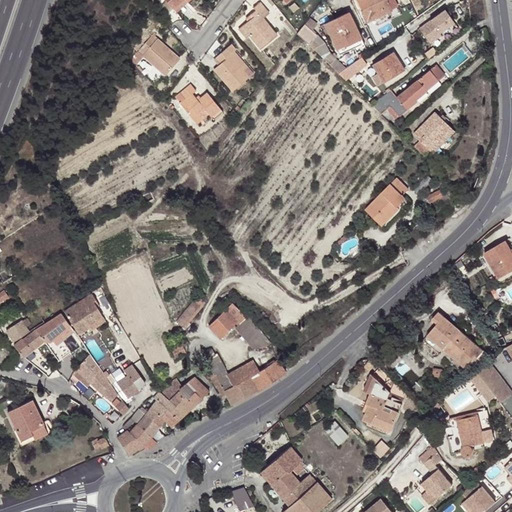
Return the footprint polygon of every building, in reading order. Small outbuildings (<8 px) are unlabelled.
[(165,0),(173,9),(182,0),(185,0),(188,2),(189,0),(165,0)] [(185,0),(182,0),(173,9),(176,12),(188,2),(185,0)] [(356,0),(367,22),(392,10),(392,9),(397,6),(394,0),(356,0)] [(242,26),(250,35),(261,49),(277,35),(263,19),(270,14),(260,2),(254,7),(256,10),(250,14),(253,17),(248,21),(242,26)] [(430,44),(455,28),(442,9),(417,25),(430,44)] [(349,12),(325,24),(340,54),(363,43),(349,12)] [(306,25),(297,34),(310,44),(317,35),(306,25)] [(247,38),(250,35),(242,26),(238,29),(247,38)] [(152,35),(139,49),(144,54),(142,55),(143,57),(165,75),(166,74),(175,64),(180,59),(158,38),(157,39),(152,35)] [(317,46),(321,55),(339,73),(346,68),(329,53),(324,43),(317,46)] [(230,55),(235,51),(237,49),(232,44),(216,58),(221,63),(214,69),(233,91),(250,77),(245,71),(230,55)] [(139,49),(131,59),(136,65),(143,57),(142,55),(144,54),(139,49)] [(249,67),(235,51),(230,55),(245,71),(249,67)] [(394,51),(372,65),(383,83),(405,70),(394,51)] [(367,65),(362,57),(346,68),(339,73),(346,80),(367,65)] [(182,70),(175,64),(166,74),(173,81),(182,70)] [(437,64),(430,70),(437,78),(439,81),(446,75),(437,64)] [(396,97),(391,90),(371,104),(382,114),(387,110),(391,106),(399,116),(417,102),(416,100),(428,91),(427,90),(425,88),(437,78),(430,70),(396,97)] [(439,81),(437,78),(425,88),(427,90),(439,81)] [(175,96),(193,119),(205,109),(209,114),(211,116),(221,109),(207,92),(197,100),(193,93),(197,90),(191,83),(175,96)] [(391,106),(387,110),(395,119),(399,116),(391,106)] [(205,109),(193,119),(197,124),(209,114),(205,109)] [(420,140),(415,146),(425,156),(431,150),(452,128),(436,111),(414,134),(420,140)] [(456,131),(452,128),(431,150),(434,154),(456,131)] [(408,189),(397,178),(366,210),(382,226),(399,209),(397,206),(406,198),(402,195),(408,189)] [(441,189),(427,196),(431,203),(444,196),(441,189)] [(347,235),(338,241),(340,245),(349,239),(347,235)] [(511,256),(509,251),(511,249),(507,241),(484,254),(499,278),(511,270),(511,256)] [(0,302),(8,297),(4,290),(0,292),(0,302)] [(98,302),(93,293),(64,311),(79,334),(90,327),(88,324),(103,315),(98,307),(95,303),(98,302)] [(202,304),(204,301),(201,299),(199,302),(195,299),(177,321),(183,327),(202,304)] [(238,326),(247,317),(233,302),(209,325),(220,337),(235,323),(238,326)] [(205,306),(202,304),(183,327),(185,329),(205,306)] [(433,319),(438,324),(444,316),(439,312),(433,319)] [(63,331),(70,325),(62,313),(36,330),(44,340),(50,341),(49,341),(61,359),(70,352),(61,338),(66,335),(63,331)] [(88,324),(90,327),(92,330),(106,321),(103,315),(88,324)] [(444,316),(438,324),(428,335),(445,349),(447,347),(459,357),(456,360),(471,373),(491,356),(470,338),(444,316)] [(271,343),(249,317),(247,317),(238,326),(235,328),(253,349),(271,343)] [(30,324),(27,318),(23,321),(22,320),(6,330),(14,341),(29,332),(26,326),(30,324)] [(70,325),(63,331),(66,335),(73,329),(70,325)] [(23,356),(44,340),(36,330),(23,339),(22,338),(14,345),(23,356)] [(176,358),(187,353),(181,342),(171,347),(176,358)] [(447,347),(445,349),(456,360),(459,357),(447,347)] [(207,360),(211,367),(221,361),(217,353),(216,354),(213,349),(203,356),(206,361),(207,360)] [(303,360),(296,350),(285,358),(282,360),(290,370),(303,360)] [(106,376),(89,352),(76,367),(89,379),(107,396),(107,395),(111,399),(118,392),(106,376)] [(372,359),(368,356),(364,368),(370,370),(373,361),(372,359)] [(226,394),(232,404),(259,390),(274,380),(286,373),(279,362),(277,359),(260,371),(252,376),(233,385),(224,390),(216,375),(214,376),(211,369),(206,372),(209,378),(211,377),(217,388),(218,387),(223,396),(226,394)] [(227,374),(233,385),(252,376),(260,371),(253,359),(228,374),(227,374)] [(509,414),(511,418),(511,391),(489,360),(477,372),(478,373),(484,381),(496,397),(509,414)] [(211,367),(216,375),(224,390),(233,385),(227,374),(228,374),(221,361),(211,367)] [(145,383),(132,365),(124,369),(129,376),(137,389),(145,383)] [(89,379),(76,367),(73,372),(85,383),(89,379)] [(443,369),(434,367),(432,376),(442,378),(443,369)] [(364,390),(371,393),(389,399),(389,397),(392,399),(393,396),(404,400),(407,393),(395,381),(391,392),(370,373),(364,390)] [(484,381),(478,373),(470,378),(488,402),(496,397),(484,381)] [(138,390),(137,389),(129,376),(118,383),(128,398),(138,390)] [(157,413),(164,420),(172,427),(189,410),(209,391),(194,376),(182,386),(177,378),(172,381),(162,393),(170,400),(157,413)] [(152,423),(158,428),(164,420),(157,413),(170,400),(162,393),(159,391),(155,396),(158,399),(148,411),(145,414),(154,421),(152,423)] [(389,399),(371,393),(367,402),(371,404),(367,412),(364,420),(372,424),(374,421),(392,429),(404,400),(393,396),(392,399),(389,397),(389,399)] [(416,401),(407,393),(404,400),(408,402),(406,408),(412,410),(416,401)] [(21,441),(33,435),(46,429),(32,399),(7,411),(21,441)] [(75,413),(80,404),(71,399),(65,408),(75,413)] [(116,406),(122,413),(125,411),(128,408),(124,401),(123,400),(116,406)] [(442,405),(438,402),(433,407),(437,411),(442,405)] [(139,409),(145,414),(148,411),(142,405),(139,409)] [(131,417),(138,423),(145,414),(139,409),(131,417)] [(464,453),(466,455),(468,455),(470,455),(471,454),(473,453),(473,451),(473,449),(472,447),(471,445),(484,442),(485,446),(494,444),(493,441),(494,440),(487,410),(461,416),(462,419),(458,419),(459,425),(464,447),(463,449),(463,451),(464,453)] [(138,423),(151,436),(158,428),(152,423),(154,421),(145,414),(138,423)] [(123,426),(128,430),(130,428),(132,430),(138,423),(131,417),(123,426)] [(458,419),(458,418),(450,420),(450,421),(449,422),(448,423),(448,425),(449,427),(451,427),(459,425),(458,419)] [(335,421),(325,430),(339,445),(349,437),(335,421)] [(374,421),(372,424),(391,432),(392,429),(374,421)] [(117,437),(129,454),(131,453),(144,445),(151,436),(138,423),(132,430),(130,428),(128,430),(117,437)] [(46,429),(33,435),(35,439),(48,433),(46,429)] [(102,448),(109,444),(105,436),(98,440),(97,439),(91,442),(95,448),(100,445),(102,448)] [(382,440),(373,450),(381,456),(389,446),(382,440)] [(260,471),(271,484),(288,471),(289,473),(290,471),(293,470),(300,463),(303,461),(291,446),(277,458),(263,469),(260,471)] [(263,469),(277,458),(272,451),(258,463),(263,469)] [(435,454),(433,452),(421,462),(423,465),(435,454)] [(440,461),(435,454),(423,465),(432,475),(421,485),(427,492),(430,489),(438,498),(452,486),(434,466),(440,461)] [(304,468),(300,463),(293,470),(297,474),(304,468)] [(317,511),(331,500),(310,474),(300,482),(290,471),(289,473),(288,471),(271,484),(289,506),(283,511),(282,511),(317,511)] [(484,511),(495,502),(482,486),(465,501),(474,511),(472,511),(484,511)] [(244,487),(231,491),(240,511),(253,507),(250,501),(244,487)] [(430,489),(427,492),(421,497),(429,506),(438,498),(430,489)] [(393,511),(382,498),(365,511),(393,511)] [(461,504),(468,511),(472,511),(474,511),(465,501),(461,504)]
